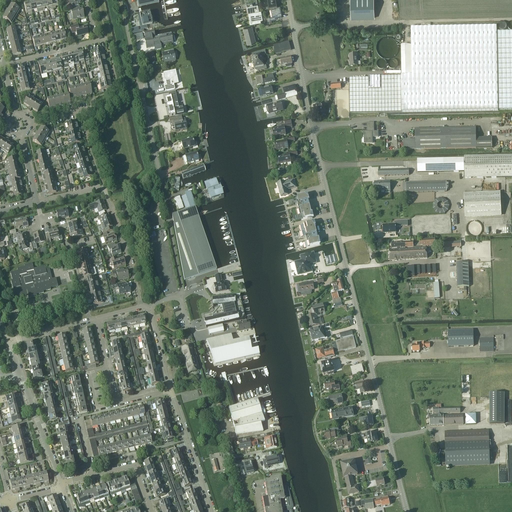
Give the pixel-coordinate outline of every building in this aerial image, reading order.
[(47,7),(48,10),(53,9),(50,0),(45,0),(47,7)] [(50,0),(53,9),(55,9),(55,8),(56,7),(58,6),(58,4),(56,0),(50,0)] [(246,3),(248,12),(258,10),(256,0),(253,0),(253,2),(246,3)] [(350,0),(351,19),(374,18),(373,0),(350,0)] [(37,13),(43,12),(40,1),(38,1),(35,1),(37,10),(37,13)] [(30,15),(32,14),(29,3),(28,4),(27,3),(24,4),(26,14),(29,13),(30,14),(30,15)] [(11,4),(8,9),(17,14),(20,10),(21,8),(20,4),(16,5),(15,7),(11,4)] [(280,6),(276,6),(268,8),(269,8),(270,8),(272,16),(267,17),(268,20),(267,21),(268,24),(272,23),(271,20),(282,18),(280,6)] [(73,20),(84,18),(82,9),(80,10),(79,7),(71,9),(73,20)] [(6,12),(6,14),(14,19),(17,14),(8,9),(8,10),(5,9),(4,11),(6,12)] [(260,9),(258,10),(248,12),(250,23),(260,21),(260,19),(262,18),(260,9)] [(132,29),(131,30),(132,34),(133,34),(144,32),(143,30),(147,29),(147,26),(152,24),(150,13),(140,15),(138,15),(141,30),(138,31),(138,28),(132,29)] [(12,24),(14,19),(6,14),(3,18),(12,24)] [(76,32),(77,37),(88,34),(86,26),(78,27),(78,25),(70,27),(72,33),(76,32)] [(247,44),(256,42),(252,26),(243,28),(247,44)] [(7,30),(8,35),(16,33),(15,30),(18,30),(20,29),(20,27),(17,27),(7,30)] [(411,28),(411,46),(412,75),(402,76),(368,76),(369,78),(349,78),(350,113),(498,111),(511,110),(511,31),(497,32),(497,27),(411,28)] [(152,31),(144,32),(145,37),(145,39),(144,39),(145,42),(145,46),(146,45),(147,49),(154,47),(155,50),(161,49),(161,46),(174,43),(173,41),(172,36),(172,35),(172,34),(155,37),(155,35),(154,30),(152,31)] [(23,39),(22,37),(9,40),(10,46),(18,44),(18,41),(20,40),(23,39)] [(274,46),(276,54),(291,50),(288,42),(274,46)] [(402,76),(412,75),(411,46),(401,46),(402,76)] [(25,50),(25,48),(22,49),(12,51),(13,56),(21,54),(20,51),(23,51),(25,50)] [(94,50),(96,58),(105,56),(103,48),(94,50)] [(253,63),(263,61),(264,60),(263,55),(266,55),(265,50),(254,54),(253,54),(253,55),(253,56),(253,58),(252,58),(253,63)] [(164,62),(176,60),(174,51),(162,53),(164,62)] [(350,66),(358,66),(357,54),(349,55),(350,66)] [(291,64),(292,64),(291,57),(280,59),(282,66),(286,65),(286,68),(292,67),(291,64)] [(54,59),(55,62),(57,71),(63,70),(60,58),(54,59)] [(47,73),(52,72),(49,61),(44,62),(47,73)] [(264,65),(263,61),(253,63),(254,68),(255,68),(255,70),(256,71),(267,69),(266,65),(264,65)] [(41,75),(47,73),(44,62),(38,63),(41,75)] [(176,70),(164,73),(165,80),(166,80),(167,84),(164,85),(165,91),(175,89),(174,84),(178,83),(176,70)] [(263,84),(275,82),(273,74),(267,75),(268,79),(263,80),(262,76),(255,77),(257,86),(264,84),(263,84)] [(113,89),(111,82),(100,84),(101,90),(109,88),(109,90),(113,89)] [(263,96),(273,93),(271,86),(261,89),(263,96)] [(169,97),(167,97),(169,105),(178,103),(176,95),(175,91),(168,93),(169,97)] [(29,95),(24,104),(28,107),(34,98),(29,95)] [(32,109),(33,110),(38,101),(34,98),(28,107),(29,107),(28,110),(28,111),(29,111),(30,111),(32,109)] [(44,104),(38,101),(33,110),(37,112),(40,109),(41,109),(45,108),(44,104)] [(268,114),(283,110),(281,102),(266,106),(266,108),(267,112),(268,114)] [(178,103),(169,105),(171,114),(175,113),(175,115),(178,114),(184,113),(183,107),(179,108),(178,103)] [(319,113),(323,112),(323,111),(322,104),(316,105),(316,106),(313,107),(314,113),(319,112),(319,113)] [(175,131),(187,129),(185,119),(182,120),(181,117),(169,120),(170,127),(174,126),(175,131)] [(284,129),(292,128),(290,119),(284,121),(285,125),(282,126),(282,127),(272,129),(274,137),(286,135),(284,129)] [(372,137),(378,137),(378,132),(374,132),(374,122),(367,123),(367,130),(367,134),(364,134),(365,143),(372,143),(372,137)] [(41,127),(38,132),(47,137),(51,131),(49,127),(45,128),(45,129),(41,127)] [(404,149),(416,149),(476,147),(492,147),(492,138),(476,138),(475,128),(415,129),(415,138),(414,138),(413,139),(413,141),(403,141),(404,149)] [(36,135),(35,136),(44,142),(47,137),(38,132),(37,133),(35,132),(34,133),(34,134),(36,135)] [(41,146),(44,142),(35,136),(33,141),(41,146)] [(74,144),(81,142),(80,137),(71,139),(67,140),(69,147),(75,146),(74,144)] [(287,143),(295,141),(294,137),(284,139),(284,141),(275,143),(277,151),(288,149),(287,143)] [(5,141),(4,140),(0,146),(0,149),(3,152),(8,143),(7,142),(9,140),(8,139),(7,138),(6,139),(5,141)] [(183,150),(195,146),(192,139),(181,142),(183,150)] [(13,146),(8,143),(3,152),(8,155),(13,146)] [(73,148),(75,153),(84,150),(82,145),(73,148)] [(86,155),(84,150),(75,153),(77,158),(86,155)] [(290,156),(297,155),(296,151),(287,153),(287,155),(278,157),(279,165),(291,162),(290,156)] [(187,164),(199,160),(196,153),(185,156),(187,164)] [(79,163),(87,160),(86,155),(77,158),(74,159),(76,164),(79,163)] [(511,177),(511,156),(464,157),(464,159),(465,172),(465,178),(511,177)] [(465,172),(464,159),(417,160),(418,173),(465,172)] [(89,165),(87,160),(79,163),(80,168),(89,165)] [(79,174),(91,170),(89,165),(80,168),(81,171),(79,172),(79,174)] [(183,179),(206,171),(203,165),(181,174),(183,179)] [(93,175),(91,170),(79,174),(80,177),(83,176),(84,179),(93,175)] [(220,189),(221,189),(220,185),(218,186),(216,180),(205,184),(207,190),(209,190),(210,193),(209,193),(211,199),(221,195),(220,189)] [(284,181),(277,184),(281,197),(288,194),(287,190),(296,187),(293,180),(284,182),(284,181)] [(385,191),(385,193),(390,193),(390,182),(375,182),(375,191),(385,191)] [(402,191),(406,190),(406,192),(426,192),(446,191),(446,182),(426,183),(406,183),(402,183),(402,191)] [(186,194),(186,196),(182,198),(186,210),(195,207),(190,192),(186,194)] [(500,192),(465,194),(464,194),(465,217),(501,215),(500,192)] [(308,194),(307,195),(296,197),(297,203),(295,204),(295,205),(298,205),(298,207),(296,208),(297,209),(299,209),(301,220),(313,217),(314,217),(313,213),(312,213),(309,201),(310,200),(308,194)] [(180,196),(175,198),(179,210),(184,208),(180,196)] [(95,203),(89,206),(90,210),(97,208),(98,212),(99,215),(105,213),(104,210),(106,210),(103,200),(95,203)] [(198,217),(195,207),(186,210),(172,215),(174,225),(198,217)] [(58,219),(68,217),(66,209),(56,211),(58,219)] [(100,216),(97,217),(98,221),(99,220),(101,225),(111,222),(110,222),(109,217),(108,217),(107,214),(105,214),(105,213),(99,215),(100,216)] [(174,225),(184,280),(204,274),(216,270),(214,263),(198,217),(174,225)] [(16,229),(28,226),(26,218),(14,221),(16,229)] [(68,227),(69,230),(77,228),(77,225),(78,225),(77,219),(67,222),(68,227)] [(395,225),(383,225),(383,234),(396,233),(396,227),(408,226),(408,221),(395,222),(395,225)] [(111,222),(101,225),(103,230),(102,230),(103,234),(107,232),(113,230),(112,227),(111,222)] [(303,225),(301,225),(304,237),(304,239),(306,238),(307,240),(305,241),(306,248),(320,245),(321,244),(319,238),(318,239),(315,226),(316,226),(315,222),(314,222),(308,223),(303,225)] [(78,231),(77,228),(69,230),(70,233),(71,238),(83,235),(82,230),(78,231)] [(62,240),(60,231),(57,232),(56,229),(48,231),(48,233),(45,233),(47,243),(51,242),(50,239),(58,237),(59,240),(60,240),(62,240)] [(35,244),(45,241),(43,235),(42,232),(33,235),(35,244)] [(107,232),(103,234),(103,235),(104,237),(103,237),(105,244),(116,240),(114,233),(108,235),(107,234),(107,232)] [(17,237),(18,244),(28,241),(26,234),(21,235),(20,233),(16,233),(13,234),(14,237),(17,237)] [(28,244),(28,241),(18,244),(20,250),(29,248),(30,251),(33,251),(31,243),(28,244)] [(112,256),(121,253),(119,246),(116,248),(114,244),(107,246),(109,252),(111,252),(112,256)] [(427,248),(401,250),(400,249),(397,249),(397,250),(389,250),(390,260),(394,260),(395,261),(397,261),(397,260),(427,258),(427,248)] [(310,264),(315,263),(313,253),(301,256),(303,261),(297,263),(299,274),(311,271),(310,264)] [(114,269),(125,265),(123,259),(118,260),(117,258),(110,260),(112,266),(113,266),(114,269)] [(457,287),(469,287),(468,262),(456,263),(457,287)] [(36,295),(44,293),(43,291),(51,290),(50,288),(58,286),(56,278),(52,279),(49,269),(46,270),(45,266),(34,269),(32,263),(24,265),(24,267),(17,269),(18,271),(10,273),(12,280),(11,281),(13,289),(14,288),(14,290),(12,291),(15,300),(23,297),(22,295),(27,294),(29,298),(36,296),(36,295)] [(84,278),(97,275),(95,269),(83,273),(84,278)] [(112,272),(111,272),(111,274),(112,274),(113,275),(115,274),(116,276),(117,275),(119,280),(129,278),(127,271),(123,272),(122,269),(112,272)] [(224,281),(223,282),(221,274),(215,275),(216,283),(213,284),(215,293),(226,290),(224,281)] [(97,282),(96,276),(87,279),(88,282),(83,283),(83,285),(97,282)] [(337,282),(332,283),(333,288),(343,285),(342,280),(341,280),(341,278),(340,277),(337,278),(336,279),(337,282)] [(120,295),(131,292),(129,284),(125,285),(124,282),(117,284),(120,295)] [(314,290),(313,282),(299,285),(301,296),(311,294),(310,290),(314,290)] [(335,292),(331,293),(333,300),(339,298),(337,292),(339,291),(344,290),(343,286),(343,285),(333,288),(334,289),(335,292)] [(86,296),(100,292),(99,287),(90,289),(90,292),(85,293),(86,296)] [(243,320),(245,316),(243,309),(242,304),(239,294),(212,297),(213,307),(214,307),(214,308),(214,309),(212,313),(204,315),(204,319),(206,328),(243,320)] [(88,307),(103,303),(101,297),(92,300),(93,302),(88,304),(88,307)] [(313,308),(315,315),(315,318),(318,317),(322,316),(321,313),(325,312),(323,305),(313,308)] [(143,315),(137,316),(139,325),(145,324),(143,315)] [(318,317),(315,318),(315,315),(309,317),(309,319),(308,320),(310,327),(320,324),(318,317)] [(133,327),(139,325),(137,316),(131,317),(133,327)] [(131,317),(125,319),(127,328),(133,327),(131,317)] [(125,319),(119,320),(121,329),(121,332),(127,330),(127,328),(125,319)] [(109,332),(115,331),(113,321),(107,323),(109,332)] [(239,331),(250,329),(248,321),(237,324),(239,331)] [(310,331),(311,336),(323,333),(322,329),(330,327),(329,323),(324,325),(324,327),(310,331)] [(223,328),(222,325),(208,329),(209,335),(224,332),(223,328)] [(449,347),(473,346),(473,330),(448,331),(449,347)] [(325,339),(323,333),(311,336),(313,342),(318,340),(318,341),(321,340),(325,339)] [(140,336),(141,342),(151,340),(151,339),(149,339),(148,334),(140,336)] [(248,338),(232,342),(231,335),(206,340),(215,365),(259,355),(258,349),(251,351),(248,338)] [(339,352),(356,347),(355,345),(353,337),(331,343),(334,353),(339,352)] [(480,352),(494,352),(493,338),(480,338),(480,352)] [(151,341),(151,340),(141,342),(143,349),(151,347),(150,342),(151,341)] [(27,346),(27,349),(35,348),(34,345),(36,344),(36,341),(24,344),(25,346),(27,346)] [(111,348),(111,349),(121,347),(119,341),(111,343),(112,348),(111,348)] [(426,347),(430,347),(430,343),(426,343),(426,342),(422,342),(422,345),(420,345),(420,344),(415,344),(415,345),(412,345),(412,352),(420,351),(420,347),(422,347),(422,348),(426,348),(426,347)] [(182,348),(185,361),(195,358),(192,345),(182,348)] [(61,352),(56,354),(56,355),(61,354),(69,352),(68,346),(60,348),(61,352)] [(27,356),(38,353),(37,347),(35,348),(27,349),(28,353),(27,354),(27,356)] [(317,358),(318,359),(325,358),(324,352),(323,349),(316,351),(316,352),(316,354),(317,354),(317,356),(317,357),(317,358)] [(333,349),(324,352),(325,358),(328,357),(331,357),(331,356),(334,355),(333,349)] [(154,354),(154,352),(144,355),(146,361),(154,359),(153,354),(154,354)] [(29,358),(30,361),(41,359),(41,356),(39,356),(38,353),(27,356),(28,358),(29,358)] [(114,360),(114,361),(123,359),(122,353),(114,355),(115,360),(114,360)] [(99,363),(97,358),(89,359),(90,364),(86,365),(87,369),(96,367),(95,364),(99,363)] [(199,370),(195,358),(185,361),(189,373),(199,370)] [(31,365),(29,366),(30,368),(41,365),(41,362),(39,363),(38,360),(41,359),(30,361),(31,365)] [(332,362),(322,364),(323,371),(324,375),(328,374),(328,375),(334,374),(334,372),(335,372),(342,370),(340,360),(332,362)] [(157,366),(156,364),(147,367),(148,373),(156,371),(155,366),(157,366)] [(32,370),(33,374),(41,372),(40,369),(42,368),(41,365),(30,368),(30,370),(32,370)] [(118,372),(117,372),(117,374),(126,371),(125,365),(117,367),(118,372)] [(361,365),(351,368),(353,376),(364,373),(361,365)] [(117,376),(119,376),(120,379),(129,377),(128,371),(126,371),(117,374),(117,375),(117,376)] [(41,375),(41,372),(33,374),(34,377),(32,378),(33,380),(44,378),(43,374),(41,375)] [(71,381),(72,384),(80,382),(79,378),(81,378),(81,376),(69,378),(70,382),(71,381)] [(119,384),(120,385),(129,383),(128,378),(129,377),(120,379),(121,384),(119,384)] [(161,383),(159,377),(150,379),(151,385),(161,383)] [(83,386),(81,386),(80,382),(72,384),(70,385),(72,391),(83,388),(83,386)] [(330,391),(340,389),(339,384),(335,385),(334,382),(325,384),(326,389),(329,389),(330,391)] [(42,387),(43,391),(51,389),(50,386),(52,386),(51,383),(40,385),(40,388),(42,387)] [(131,390),(129,383),(120,385),(120,387),(122,386),(123,391),(131,390)] [(74,393),(75,396),(83,394),(82,391),(84,390),(83,388),(72,391),(72,394),(74,393)] [(44,395),(42,395),(42,397),(54,395),(53,392),(51,392),(51,389),(43,391),(44,395)] [(504,393),(489,393),(489,424),(504,424),(504,393)] [(6,398),(7,402),(17,400),(16,397),(20,396),(19,394),(6,397),(6,398)] [(74,400),(74,403),(86,400),(86,398),(84,398),(83,394),(75,396),(76,399),(74,400)] [(45,399),(46,403),(53,401),(53,398),(55,398),(54,395),(42,397),(43,400),(45,399)] [(330,405),(343,403),(342,395),(329,397),(330,405)] [(155,404),(156,409),(158,409),(167,407),(165,400),(161,401),(161,399),(151,401),(152,405),(155,404)] [(260,423),(264,422),(257,399),(229,408),(233,422),(236,435),(263,431),(260,423)] [(17,403),(17,400),(7,402),(7,403),(5,403),(6,408),(8,408),(9,408),(22,405),(21,402),(17,403)] [(77,405),(78,408),(86,406),(85,403),(87,402),(86,400),(74,403),(75,406),(77,405)] [(47,407),(45,407),(45,409),(57,407),(56,404),(54,404),(53,401),(46,403),(47,407)] [(9,408),(10,413),(19,411),(18,408),(23,407),(22,405),(9,408)] [(436,413),(436,415),(440,415),(440,413),(460,413),(460,407),(441,408),(441,405),(436,405),(436,408),(433,408),(433,409),(431,409),(431,413),(433,413),(433,414),(436,413)] [(87,410),(86,406),(78,408),(78,411),(77,412),(77,415),(89,412),(89,410),(87,410)] [(48,411),(49,415),(56,413),(56,410),(57,410),(57,407),(45,409),(46,412),(48,411)] [(158,409),(159,415),(167,413),(166,408),(167,408),(167,407),(158,409)] [(344,417),(353,415),(352,407),(330,412),(331,412),(333,419),(339,418),(338,418),(344,416),(344,417)] [(57,416),(56,413),(49,415),(49,419),(48,419),(48,422),(60,419),(59,416),(57,416)] [(170,417),(168,418),(167,413),(159,415),(157,416),(158,422),(161,421),(170,419),(170,417)] [(25,417),(25,415),(10,418),(10,419),(11,419),(12,423),(22,421),(21,418),(25,417)] [(440,416),(440,415),(436,415),(436,416),(429,416),(430,426),(463,424),(463,415),(440,416)] [(373,419),(373,416),(367,417),(359,419),(360,424),(364,423),(364,426),(369,425),(369,426),(374,425),(373,419)] [(161,421),(162,427),(170,425),(169,420),(170,420),(170,419),(161,421)] [(68,430),(68,426),(70,426),(69,423),(63,425),(63,423),(58,424),(59,428),(56,429),(57,431),(58,431),(59,435),(67,433),(67,430),(68,430)] [(170,425),(162,427),(164,433),(173,431),(172,425),(170,426),(170,425)] [(325,439),(336,437),(335,433),(339,432),(338,428),(330,430),(330,432),(324,433),(325,439)] [(14,438),(23,436),(22,433),(27,432),(26,430),(11,433),(12,434),(13,434),(13,437),(12,437),(12,439),(14,438)] [(489,465),(488,430),(445,431),(446,466),(489,465)] [(172,438),(175,437),(173,431),(164,433),(162,434),(164,440),(167,439),(168,442),(173,440),(172,438)] [(373,443),(377,442),(376,434),(371,435),(371,432),(365,433),(366,437),(368,443),(373,442),(373,443)] [(68,436),(67,433),(59,435),(60,439),(58,439),(59,441),(71,439),(70,436),(68,436)] [(277,447),(275,437),(264,439),(266,449),(277,447)] [(348,447),(352,446),(351,441),(348,441),(347,438),(336,440),(338,447),(348,445),(348,447)] [(71,439),(59,441),(60,444),(61,443),(62,447),(70,445),(72,445),(71,439)] [(240,449),(251,447),(249,439),(238,442),(240,449)] [(15,445),(17,449),(26,447),(25,444),(29,443),(29,440),(14,444),(14,445),(15,445)] [(61,451),(62,454),(73,451),(73,448),(71,448),(70,445),(62,447),(63,451),(61,451)] [(174,449),(169,451),(172,459),(174,458),(183,455),(180,449),(175,451),(174,449)] [(32,453),(31,451),(17,454),(17,455),(18,455),(19,459),(28,457),(28,454),(32,453)] [(74,454),(73,451),(62,454),(62,456),(64,455),(65,459),(73,457),(72,454),(74,454)] [(266,460),(263,461),(265,468),(269,467),(268,465),(279,462),(278,454),(266,457),(267,460),(266,460)] [(185,461),(183,455),(174,458),(176,464),(185,461)] [(73,460),(73,457),(65,459),(65,463),(64,463),(65,466),(76,463),(75,460),(73,460)] [(152,459),(144,462),(146,467),(144,467),(145,469),(154,465),(152,459)] [(176,464),(174,464),(176,470),(178,470),(187,467),(185,461),(176,464)] [(246,474),(254,472),(251,461),(243,463),(246,474)] [(345,477),(347,487),(354,486),(352,476),(358,475),(355,461),(341,464),(344,478),(345,477)] [(156,471),(154,465),(145,469),(145,470),(147,469),(148,474),(156,471)] [(189,472),(187,467),(178,470),(180,476),(189,472)] [(149,478),(148,478),(149,480),(158,477),(156,471),(148,474),(149,478)] [(46,472),(41,473),(43,482),(46,482),(47,484),(49,483),(46,472)] [(191,478),(191,477),(189,472),(180,476),(182,482),(191,478)] [(36,474),(30,476),(33,485),(35,484),(36,487),(39,486),(36,474)] [(130,488),(129,485),(128,482),(126,476),(123,477),(124,479),(122,479),(126,490),(131,489),(130,488)] [(25,477),(20,478),(22,487),(25,487),(26,489),(28,489),(25,477)] [(152,486),(160,483),(158,477),(149,480),(149,482),(151,481),(152,486)] [(193,484),(191,478),(182,482),(184,488),(193,484)] [(116,494),(122,492),(117,479),(114,480),(115,482),(112,483),(116,494)] [(118,479),(117,479),(122,492),(126,490),(122,479),(119,481),(118,479)] [(267,492),(262,493),(263,500),(264,504),(264,507),(265,510),(265,511),(281,511),(281,509),(280,508),(285,507),(286,508),(286,509),(288,510),(289,510),(290,509),(291,509),(291,508),(292,507),(292,506),(292,505),(287,488),(282,489),(280,479),(265,482),(267,492)] [(368,489),(385,485),(384,479),(366,483),(368,489)] [(15,492),(18,491),(15,480),(9,481),(12,490),(15,489),(15,492)] [(111,496),(116,494),(112,483),(110,484),(109,482),(107,483),(111,496)] [(161,483),(160,483),(152,486),(154,489),(152,490),(153,492),(162,489),(161,486),(162,486),(161,483)] [(103,487),(100,488),(104,499),(109,497),(108,494),(105,484),(102,485),(103,487)] [(173,485),(176,494),(182,491),(181,489),(177,490),(175,484),(173,485)] [(358,485),(354,486),(347,487),(348,494),(359,492),(358,485)] [(95,487),(99,500),(99,501),(104,499),(100,488),(98,488),(97,486),(95,487)] [(90,491),(94,500),(94,502),(99,500),(95,487),(93,488),(94,490),(90,491)] [(163,488),(162,489),(153,492),(155,498),(164,495),(166,494),(163,488)] [(88,490),(85,491),(89,502),(94,500),(90,491),(89,492),(88,490)] [(195,490),(187,493),(189,499),(198,496),(195,490)] [(84,493),(81,495),(85,505),(90,504),(89,502),(85,491),(83,491),(84,493)] [(81,495),(79,495),(78,493),(76,494),(78,501),(76,501),(79,508),(85,508),(85,505),(81,495)] [(178,503),(175,494),(169,496),(170,499),(174,498),(176,504),(178,503)] [(49,502),(50,505),(58,502),(59,502),(58,498),(57,499),(56,496),(52,497),(52,496),(46,498),(48,502),(49,502)] [(198,496),(189,499),(191,505),(198,502),(200,502),(198,496)] [(388,498),(375,502),(376,506),(382,505),(382,507),(383,507),(385,506),(390,505),(388,498)] [(167,500),(159,503),(160,507),(159,507),(160,510),(169,506),(171,506),(168,500),(167,500)] [(348,500),(343,501),(344,509),(349,508),(349,507),(352,506),(352,500),(348,501),(348,500)] [(373,500),(364,501),(365,506),(366,509),(374,508),(373,500)] [(25,505),(22,506),(23,511),(24,511),(34,508),(33,506),(31,507),(29,502),(24,503),(25,505)] [(58,502),(50,505),(52,511),(61,508),(58,502)] [(193,511),(202,507),(201,506),(200,507),(198,502),(191,505),(189,505),(191,511),(193,511)]
